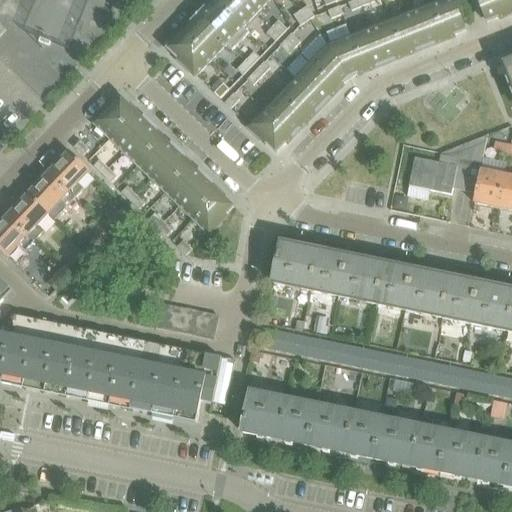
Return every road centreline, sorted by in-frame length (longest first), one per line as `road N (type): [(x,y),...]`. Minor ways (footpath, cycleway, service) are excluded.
road 1 (residential): [(0,269),(48,314),(231,352),(265,200)]
road 2 (residential): [(265,200),(380,84),(511,31)]
road 3 (secondary): [(269,511),(216,485),(0,442)]
road 4 (residential): [(511,259),(265,200)]
road 5 (residential): [(124,62),(265,200)]
road 6 (residential): [(10,181),(124,62)]
